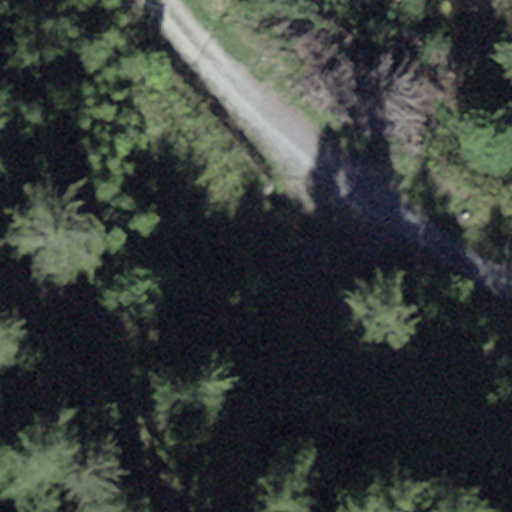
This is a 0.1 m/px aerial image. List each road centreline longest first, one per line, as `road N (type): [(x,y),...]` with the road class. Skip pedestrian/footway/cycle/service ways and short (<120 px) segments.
road 1 (track): [(511,416),(41,300)]
road 2 (track): [(172,0),(218,58),(314,150),(511,286)]
road 3 (track): [(41,300),(187,511)]
